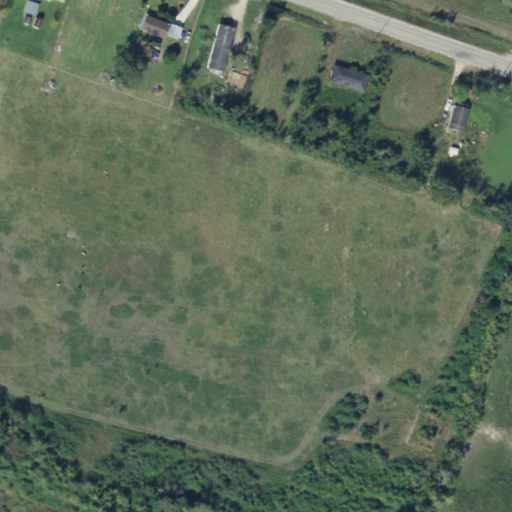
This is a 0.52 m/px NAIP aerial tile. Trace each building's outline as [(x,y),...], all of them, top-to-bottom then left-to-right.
[(21,14),(33,17),(37,5),(25,1),(21,14)] [(166,23),(141,17),(138,32),(162,38),(166,23)] [(206,69),(222,72),(230,28),(214,25),(206,69)] [(326,83),(362,93),(367,75),(331,66),(326,83)] [(446,129),(460,133),(468,106),(453,102),(446,129)]
